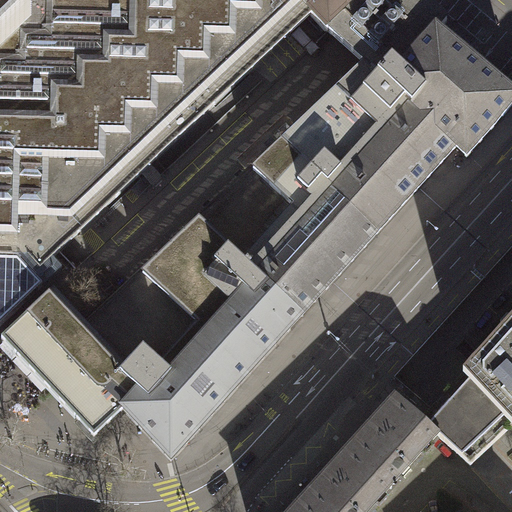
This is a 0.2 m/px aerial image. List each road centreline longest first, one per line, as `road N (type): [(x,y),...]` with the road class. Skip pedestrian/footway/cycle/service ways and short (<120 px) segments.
road 1 (unknown): [(0,287),(247,0)]
road 2 (tertiary): [(325,386),(511,181)]
road 3 (tertiary): [(325,386),(210,485),(175,499),(113,503)]
road 4 (tertiary): [(234,511),(310,421),(325,386)]
road 5 (tertiary): [(113,503),(0,454)]
